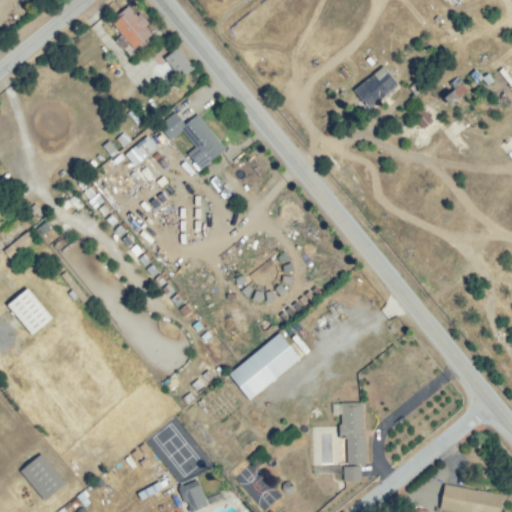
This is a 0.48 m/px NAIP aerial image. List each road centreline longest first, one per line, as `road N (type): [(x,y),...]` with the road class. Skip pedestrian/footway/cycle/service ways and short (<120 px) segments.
road 1 (tertiary): [(511,426),(163,0)]
road 2 (residential): [(356,511),(491,401)]
